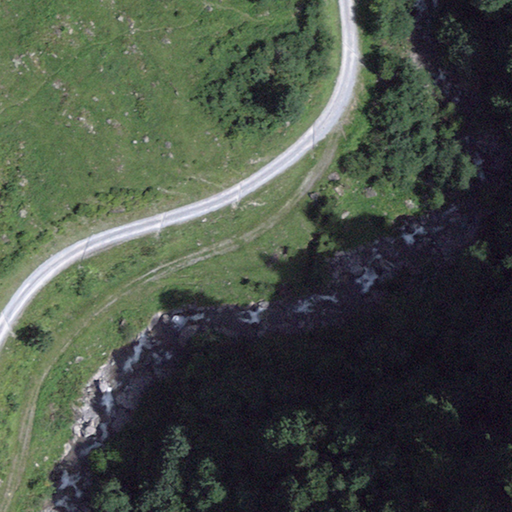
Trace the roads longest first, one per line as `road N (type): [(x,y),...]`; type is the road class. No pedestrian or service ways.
road 1 (track): [(332,114),(332,149),(275,217),(106,298),(72,324),(35,385),(3,511)]
road 2 (track): [(0,330),(46,268),(238,190),(332,114)]
